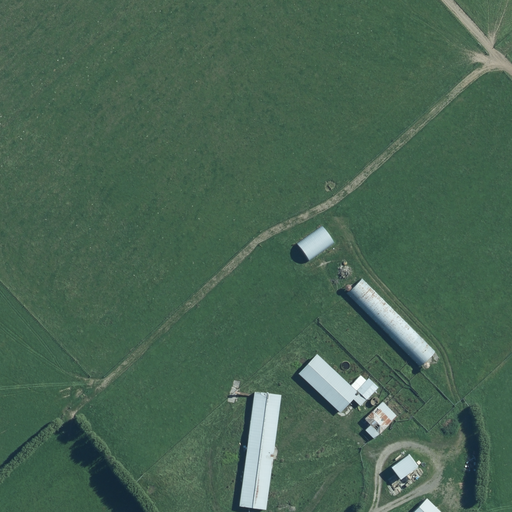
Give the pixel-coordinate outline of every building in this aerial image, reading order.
[(321,226),(296,243),(308,261),(333,243),(321,226)] [(361,278),(346,292),(417,364),(431,350),(361,278)] [(315,352),(296,372),(338,413),(352,399),(359,405),(377,387),(367,378),(365,379),(360,374),(349,385),(315,352)] [(281,394),(253,390),(237,505),(265,509),(281,394)] [(374,439),(395,415),(380,400),(363,418),(370,424),(364,430),(374,439)] [(389,465),(398,478),(417,464),(408,452),(400,457),(397,453),(393,456),(396,460),(389,465)] [(440,511),(424,496),(408,511),(440,511)]
